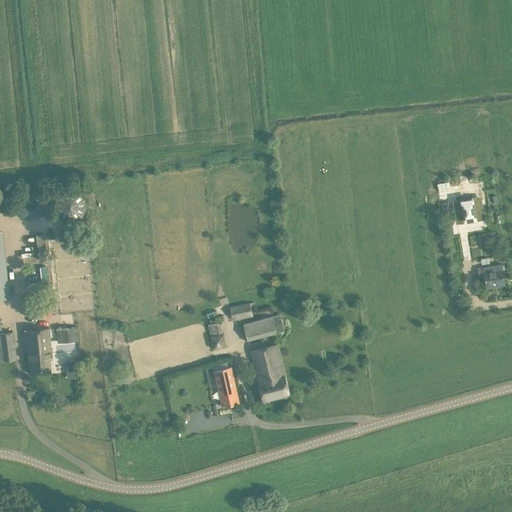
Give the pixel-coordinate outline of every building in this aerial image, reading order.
[(85,190),(62,191),(63,218),(86,217),(85,190)] [(476,219),(472,199),(454,202),(457,222),(476,219)] [(23,201),(16,207),(30,222),(42,211),(37,205),(31,210),(23,201)] [(458,225),(459,235),(468,234),(467,230),(487,228),(486,219),(465,221),(465,224),(458,225)] [(0,298),(9,298),(2,232),(0,231),(0,298)] [(44,233),(36,234),(40,259),(49,257),(44,233)] [(503,264),(477,268),(479,278),(485,277),(486,289),(506,286),(503,264)] [(41,285),(55,285),(54,273),(40,273),(41,285)] [(234,319),(253,314),(250,303),(231,307),(234,319)] [(277,332),(273,316),(244,323),(248,339),(277,332)] [(212,348),(226,347),(223,321),(210,323),(212,348)] [(0,360),(16,359),(12,331),(1,332),(0,325),(0,360)] [(59,352),(79,350),(77,326),(57,328),(59,352)] [(50,360),(52,360),(49,328),(23,330),(25,352),(28,352),(30,374),(51,372),(50,360)] [(264,400),(290,393),(277,343),(251,350),(264,400)] [(75,361),(67,362),(68,370),(76,369),(75,361)] [(232,367),(228,368),(215,371),(223,406),(239,403),(232,367)]
